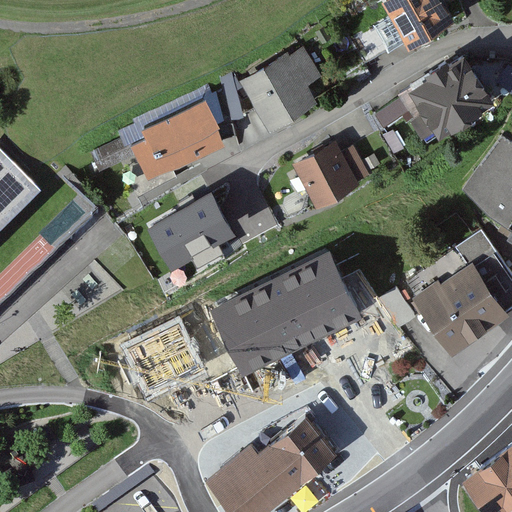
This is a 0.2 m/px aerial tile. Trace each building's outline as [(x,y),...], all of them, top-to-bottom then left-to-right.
[(448,14),(439,0),(390,0),(409,35),(448,14)] [(314,98),(289,55),(250,78),(274,121),(314,98)] [(489,99),(466,60),(421,86),(445,125),(489,99)] [(232,118),(252,112),(243,76),(223,81),(232,118)] [(221,141),(202,99),(144,125),(163,167),(221,141)] [(511,141),(503,136),(463,189),(489,218),(511,231),(511,141)] [(354,178),(336,143),(301,160),(319,196),(354,178)] [(0,245),(44,203),(0,158),(0,245)] [(218,229),(192,194),(151,224),(177,259),(218,229)] [(511,308),(511,273),(482,230),(402,285),(452,357),(510,317),(507,312),(511,308)] [(416,317),(396,287),(379,299),(398,328),(416,317)] [(270,418),(250,391),(209,419),(229,447),(270,418)] [(339,455),(308,416),(271,445),(302,484),(339,455)] [(511,492),(511,439),(465,475),(491,509),(511,492)] [(268,511),(302,484),(271,445),(259,454),(251,445),(206,481),(231,511),(268,511)]
